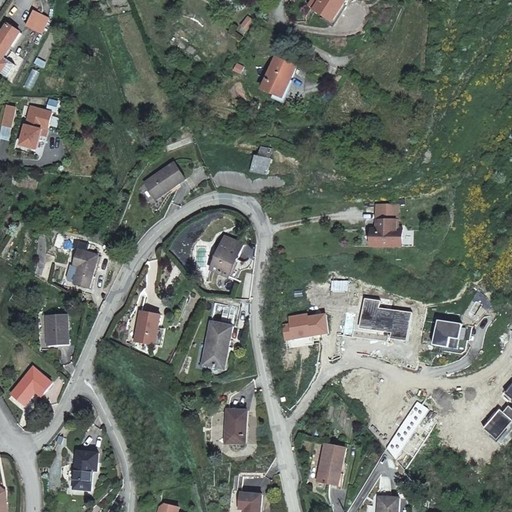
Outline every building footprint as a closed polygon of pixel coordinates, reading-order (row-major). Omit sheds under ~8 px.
[(319,0),(312,13),(330,24),(345,0),(319,0)] [(50,22),(36,14),(28,30),(42,37),(50,22)] [(0,40),(0,74),(1,75),(8,80),(16,68),(14,66),(5,59),(21,36),(9,27),(0,40)] [(282,101),(296,68),(275,59),(262,92),(282,101)] [(33,110),(23,148),(40,152),(45,130),(51,132),(55,115),(33,110)] [(255,159),(252,174),(268,177),(271,162),(255,159)] [(146,184),(157,200),(185,180),(175,164),(146,184)] [(378,208),(378,224),(381,224),(381,223),(400,223),(400,208),(378,208)] [(400,228),(400,223),(381,223),(381,224),(380,233),(373,233),(372,249),(400,249),(400,234),(403,233),(403,229),(400,228)] [(212,273),(230,281),(244,248),(227,240),(212,273)] [(93,248),(84,245),(81,253),(90,257),(93,248)] [(90,257),(81,253),(76,270),(82,271),(77,287),(91,292),(100,260),(94,258),(97,250),(93,248),(90,257)] [(70,284),(77,286),(82,271),(76,270),(73,269),(69,281),(70,284)] [(142,316),(137,345),(157,348),(160,332),(162,319),(142,316)] [(48,319),(50,351),(70,350),(69,319),(48,319)] [(464,328),(440,324),(436,349),(460,353),(464,328)] [(234,331),(212,326),(204,367),(223,371),(228,350),(231,350),(234,331)] [(160,332),(157,348),(163,349),(166,333),(160,332)] [(34,370),(10,395),(23,405),(34,394),(41,400),(52,388),(34,370)] [(511,411),(486,434),(498,448),(507,440),(509,444),(511,441),(511,411)] [(230,430),(230,446),(247,446),(248,415),(227,413),(227,430),(230,430)] [(326,447),(319,484),(339,488),(347,450),(326,447)] [(103,457),(80,455),(76,491),(95,493),(96,474),(101,475),(103,457)] [(245,511),(262,511),(263,497),(242,495),(239,511),(246,511),(245,511)] [(401,511),(402,502),(380,500),(379,511),(401,511)]
